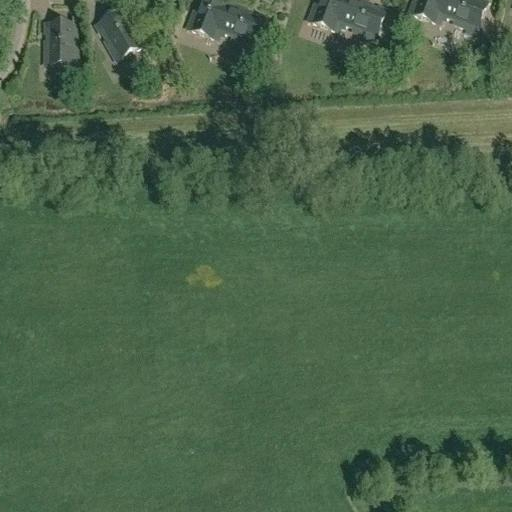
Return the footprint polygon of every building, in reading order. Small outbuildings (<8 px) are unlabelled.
[(233,40),(232,42),(238,44),(237,45),(247,49),(247,47),(255,50),(265,23),(257,20),(256,21),(249,19),(250,17),(229,9),(231,7),(213,0),(196,0),(196,1),(199,3),(196,11),(197,12),(189,33),(217,43),(219,37),(225,39),(226,38),(233,40)] [(338,36),(340,29),(346,31),(347,28),(353,31),(352,34),(358,36),(357,38),(367,42),(368,40),(375,42),(386,15),(350,1),(350,0),(316,0),(315,4),(317,5),(309,25),(338,36)] [(454,25),(454,26),(460,28),(459,29),(468,33),(469,32),(477,35),(487,7),(478,4),(478,5),(471,3),(471,1),(467,0),(417,0),(411,17),(438,27),(441,21),(447,23),(447,22),(454,25)] [(145,45),(123,7),(99,21),(97,17),(90,21),(96,33),(100,31),(117,61),(145,45)] [(47,69),(76,69),(76,46),(78,46),(78,36),(82,36),(82,22),(73,22),(73,29),(47,29),(47,38),(49,38),(49,45),(47,45),(47,69)]
